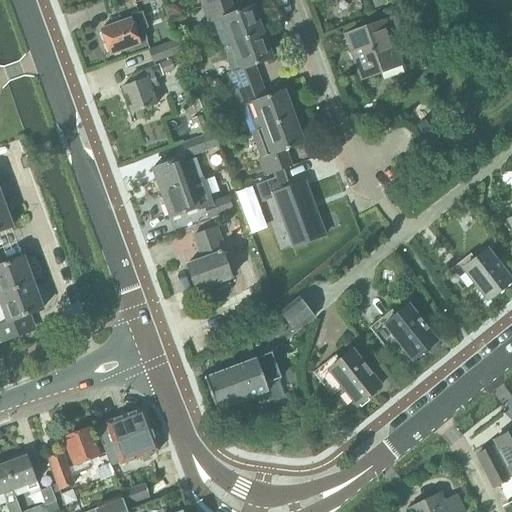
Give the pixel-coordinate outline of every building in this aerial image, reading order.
[(198,0),(202,9),(226,0),(198,0)] [(228,0),(226,0),(202,9),(208,25),(221,21),(231,46),(261,35),(251,9),(234,15),(228,0)] [(169,19),(181,15),(178,7),(173,5),(165,8),(169,19)] [(138,44),(146,41),(142,31),(147,29),(141,13),(129,17),(130,20),(100,30),(109,56),(139,46),(138,44)] [(404,13),(385,20),(390,31),(408,24),(404,13)] [(360,82),(401,66),(384,20),(343,36),(360,82)] [(240,71),(227,76),(233,93),(259,83),(254,67),(270,61),(261,35),(231,46),(240,71)] [(176,40),(148,50),(153,64),(181,54),(176,40)] [(133,84),(121,88),(131,114),(155,105),(150,92),(158,90),(154,80),(163,76),(162,74),(174,70),(170,61),(150,69),(130,76),(133,84)] [(259,83),(233,93),(239,110),(252,105),(262,130),(292,119),(282,93),(265,99),(259,83)] [(197,135),(207,132),(202,117),(192,121),(197,135)] [(262,130),(250,135),(259,160),(258,161),(264,177),(291,167),(285,151),(302,145),(292,119),(262,130)] [(436,125),(423,133),(434,152),(448,143),(436,125)] [(214,133),(181,144),(185,158),(219,146),(214,133)] [(180,160),(151,171),(159,194),(188,184),(188,183),(201,178),(194,160),(181,165),(180,160)] [(287,189),(283,176),(256,186),(262,203),(272,199),(290,249),(325,236),(305,182),(287,189)] [(188,184),(159,194),(169,220),(197,210),(197,209),(204,206),(209,220),(233,211),(228,197),(212,202),(203,177),(201,178),(188,183),(188,184)] [(0,232),(12,228),(2,202),(0,202),(0,232)] [(195,292),(203,289),(230,279),(216,242),(221,240),(217,229),(192,237),(201,260),(185,266),(195,292)] [(487,301),(503,289),(511,282),(487,250),(462,270),(487,301)] [(0,296),(32,284),(23,258),(2,266),(0,259),(0,296)] [(0,309),(5,323),(0,325),(0,339),(1,343),(27,334),(22,318),(31,315),(42,311),(32,284),(0,296),(0,309)] [(295,333),(313,318),(298,299),(280,313),(295,333)] [(392,311),(370,329),(388,352),(398,343),(412,361),(437,341),(408,305),(395,316),(392,311)] [(335,356),(312,374),(331,397),(342,389),(356,406),(381,386),(352,351),(339,361),(335,356)] [(216,412),(267,393),(264,385),(279,379),(270,354),(203,378),(216,412)] [(129,439),(151,431),(143,409),(105,423),(107,429),(98,432),(104,449),(113,445),(112,444),(128,438),(129,439)] [(59,492),(61,491),(75,486),(72,477),(90,470),(87,462),(100,457),(89,429),(63,439),(73,466),(68,468),(62,453),(47,459),(57,485),(59,492)] [(113,445),(104,449),(117,481),(122,479),(117,465),(119,464),(120,466),(159,452),(151,431),(129,439),(128,438),(112,444),(113,445)] [(511,479),(511,431),(494,441),(496,446),(477,456),(494,489),(510,481),(510,479),(511,478),(511,479)] [(3,464),(13,492),(36,483),(26,456),(3,464)] [(0,496),(13,492),(3,464),(0,465),(0,496)] [(128,506),(149,499),(144,485),(123,492),(128,506)] [(51,487),(40,491),(45,506),(56,502),(51,487)] [(444,501),(440,494),(408,510),(409,511),(465,511),(457,495),(444,501)] [(124,511),(126,511),(120,496),(97,505),(99,511),(124,511)] [(20,511),(17,500),(5,504),(7,511),(20,511)] [(511,511),(511,501),(502,507),(504,511),(511,511)]
